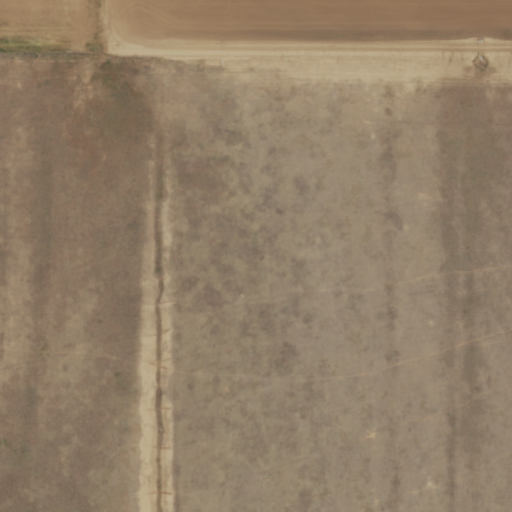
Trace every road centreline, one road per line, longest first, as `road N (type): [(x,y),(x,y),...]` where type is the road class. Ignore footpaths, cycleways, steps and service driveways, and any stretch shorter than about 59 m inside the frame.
road 1 (track): [(0,158),(511,160)]
road 2 (track): [(66,159),(69,0)]
